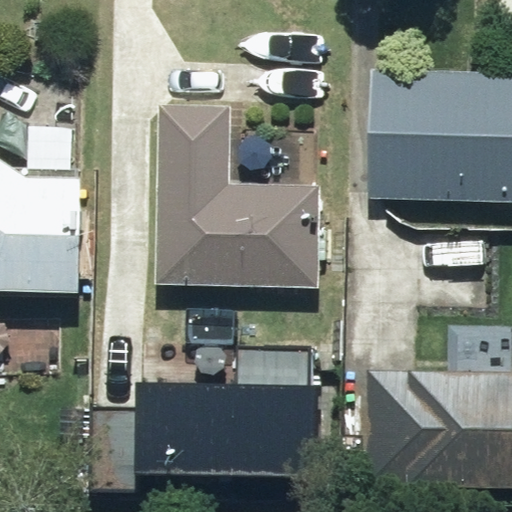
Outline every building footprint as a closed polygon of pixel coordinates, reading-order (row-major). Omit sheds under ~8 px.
[(511,0),(502,0),(501,36),(508,36),(507,82),(385,79),(381,203),(511,206),(511,0)] [(239,110),(168,108),(163,284),(321,288),(323,192),(237,189),(239,110)] [(0,158),(0,290),(2,292),(91,296),(96,186),(34,183),(0,158)] [(375,378),(376,485),(511,484),(511,330),(498,331),(498,377),(375,378)] [(320,345),(154,344),(154,415),(102,415),(101,474),(319,476),(320,345)]
